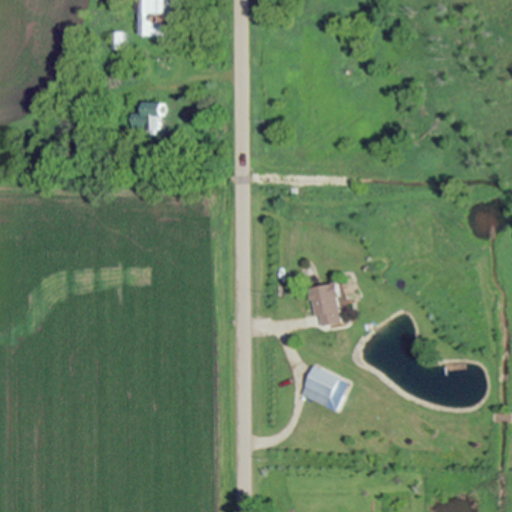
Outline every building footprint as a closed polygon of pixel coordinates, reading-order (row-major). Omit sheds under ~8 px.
[(175,16),(174,0),(144,0),(144,37),(169,38),(170,16),(175,16)] [(148,114),(134,114),(134,132),(167,132),(167,104),(148,104),(148,114)] [(339,310),(341,322),(322,326),(320,314),(315,315),(314,304),(312,305),(311,298),(310,298),(309,293),(310,293),(309,287),(335,282),(335,284),(338,296),(336,296),(339,310)] [(339,310),(336,296),(338,296),(335,284),(340,282),(343,293),(344,293),(347,308),(339,310)] [(443,370),(444,375),(443,375),(442,364),(463,363),(464,369),(443,370)] [(331,396),(307,384),(316,366),(341,378),(332,396),(331,396)] [(331,396),(326,407),(301,395),(307,384),(331,396)]
